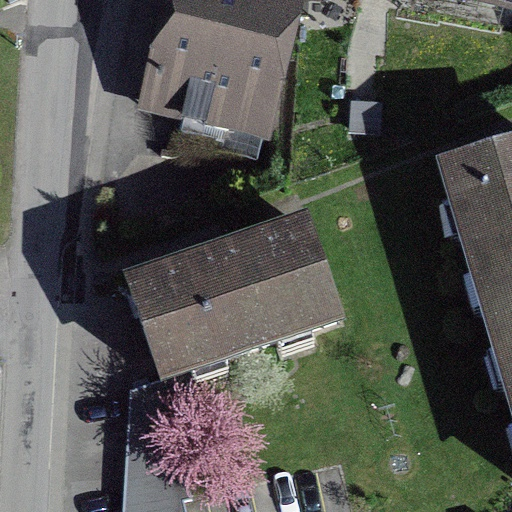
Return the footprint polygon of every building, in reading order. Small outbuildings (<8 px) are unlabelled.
[(288,0),(165,0),(139,110),(257,132),(288,0)] [(511,145),(441,167),(492,334),(511,327),(511,145)] [(339,317),(306,220),(130,281),(163,377),(188,369),(339,317)] [(511,327),(492,334),(511,398),(511,327)] [(178,511),(188,369),(163,377),(119,390),(113,511),(178,511)]
